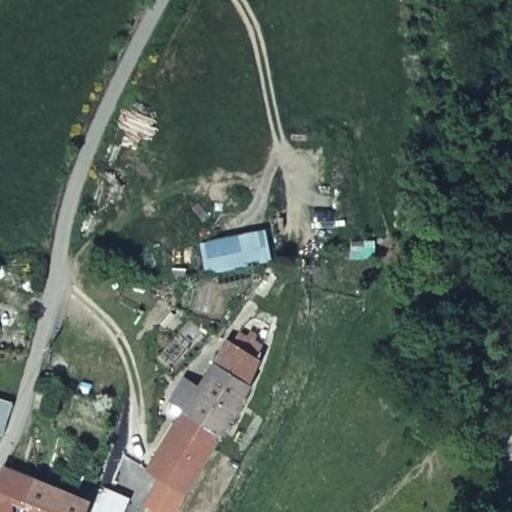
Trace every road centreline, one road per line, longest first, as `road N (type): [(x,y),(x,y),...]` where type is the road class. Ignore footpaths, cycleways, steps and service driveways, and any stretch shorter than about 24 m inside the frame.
road 1 (residential): [(159,0),(94,125),(71,189),(28,386),(0,458)]
road 2 (track): [(51,287),(90,304),(124,343),(140,405),(129,511)]
road 3 (track): [(289,250),(284,164),(255,33),(236,0)]
